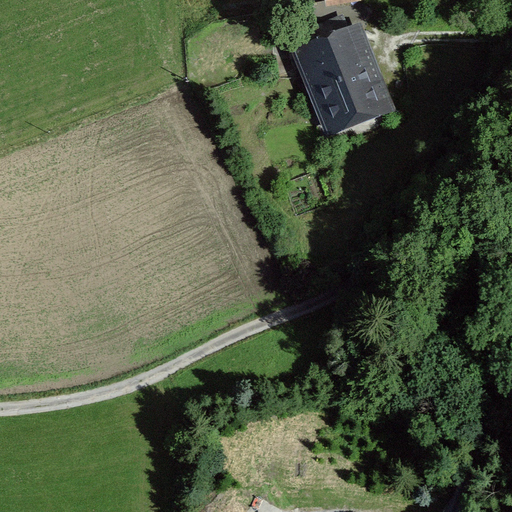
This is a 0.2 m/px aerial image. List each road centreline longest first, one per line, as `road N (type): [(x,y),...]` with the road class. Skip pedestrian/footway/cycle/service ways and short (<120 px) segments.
road 1 (track): [(511,97),(435,220),(365,267),(147,381),(0,410)]
road 2 (track): [(511,392),(457,511)]
